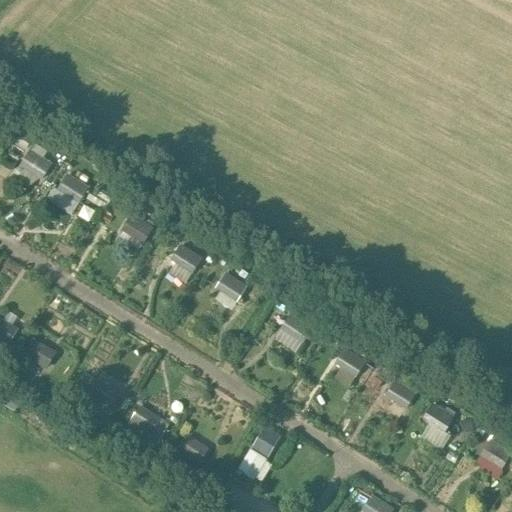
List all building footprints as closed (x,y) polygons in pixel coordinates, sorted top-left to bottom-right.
[(13,173),(32,187),(51,161),(32,147),(13,173)] [(65,170),(46,198),(71,214),(89,186),(65,170)] [(131,212),(116,234),(137,249),(152,227),(131,212)] [(163,262),(185,280),(201,259),(179,242),(163,262)] [(226,272),(210,295),(230,309),(246,286),(226,272)] [(0,318),(0,335),(12,337),(14,321),(0,318)] [(273,341),(296,352),(303,335),(280,325),(273,341)] [(45,372),(57,351),(32,337),(20,358),(45,372)] [(329,367),(353,380),(364,359),(341,346),(329,367)] [(395,376),(383,392),(404,408),(416,392),(395,376)] [(92,379),(83,403),(112,413),(121,389),(92,379)] [(425,421),(419,438),(441,447),(447,432),(445,431),(453,411),(428,401),(421,419),(425,421)] [(132,413),(153,425),(158,416),(137,404),(132,413)] [(132,413),(125,421),(152,444),(168,426),(160,418),(150,428),(132,413)] [(276,439),(263,431),(253,448),(265,456),(276,439)] [(487,437),(474,463),(497,475),(510,450),(487,437)] [(248,447),(235,468),(252,479),(265,458),(248,447)] [(274,511),(232,485),(219,506),(229,511),(274,511)] [(390,511),(393,508),(371,494),(358,511),(390,511)]
